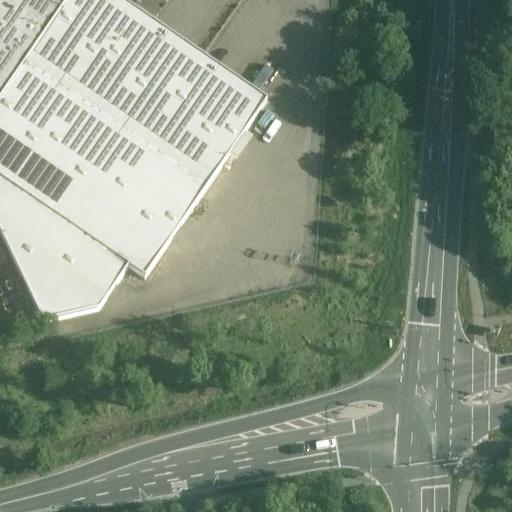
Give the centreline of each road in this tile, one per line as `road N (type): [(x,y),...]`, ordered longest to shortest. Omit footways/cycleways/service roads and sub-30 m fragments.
road 1 (secondary): [(427,409),(89,481),(0,508)]
road 2 (secondary): [(449,0),(427,409)]
